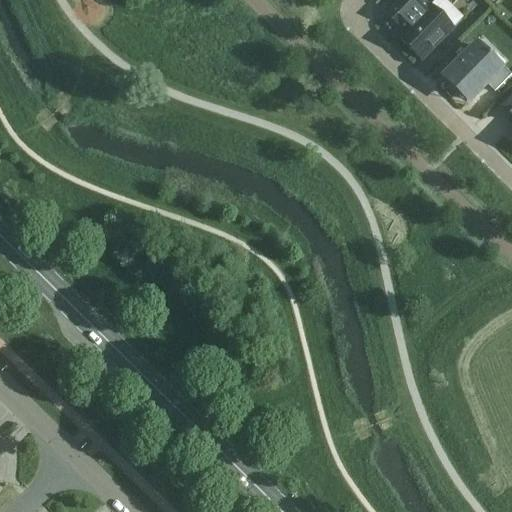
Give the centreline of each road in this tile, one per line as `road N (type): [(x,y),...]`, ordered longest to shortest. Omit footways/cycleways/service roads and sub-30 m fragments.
road 1 (tertiary): [(277,511),(0,237)]
road 2 (residential): [(511,179),(358,31),(350,15),(357,0)]
